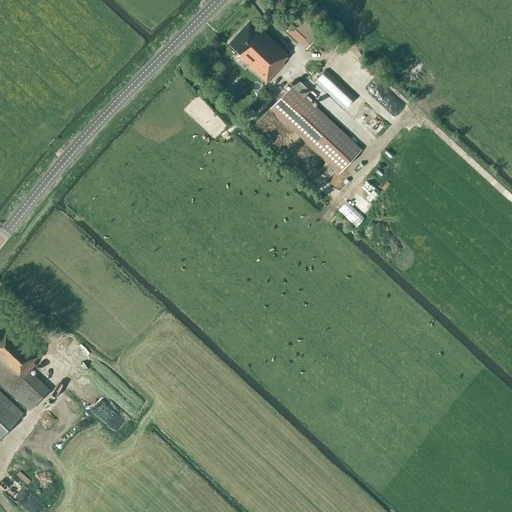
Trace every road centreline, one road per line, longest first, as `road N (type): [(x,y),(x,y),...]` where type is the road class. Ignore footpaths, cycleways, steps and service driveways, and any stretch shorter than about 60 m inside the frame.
road 1 (tertiary): [(0,243),(83,141),(221,0)]
road 2 (track): [(304,76),(378,149),(398,125),(417,121),(511,198)]
